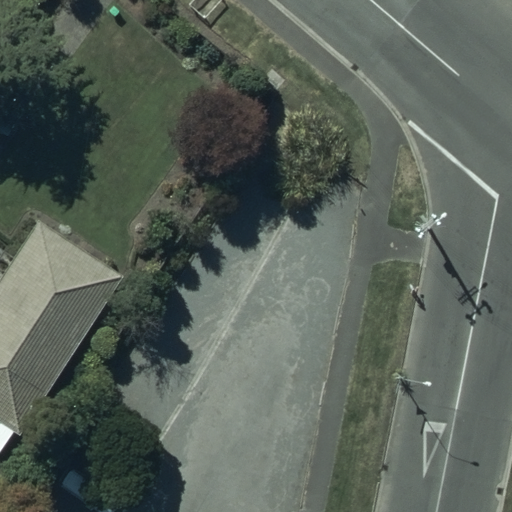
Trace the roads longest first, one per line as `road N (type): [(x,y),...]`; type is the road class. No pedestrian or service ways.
road 1 (residential): [(511,145),(439,511)]
road 2 (tertiary): [(369,0),(511,119)]
